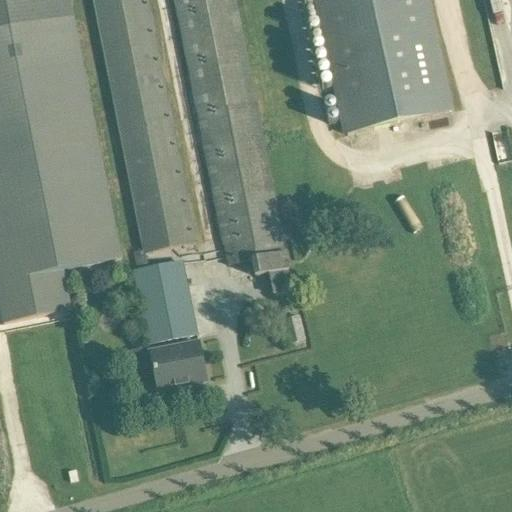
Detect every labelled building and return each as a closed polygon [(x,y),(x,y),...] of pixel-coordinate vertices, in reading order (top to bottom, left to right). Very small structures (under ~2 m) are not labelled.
[(0,0),(0,304),(4,326),(71,313),(64,273),(122,261),(118,241),(74,18),(70,0),(0,0)] [(137,268),(148,266),(146,257),(197,247),(148,0),(92,0),(143,253),(134,255),(137,268)] [(252,263),(255,279),(270,276),(274,297),(295,293),(285,243),(293,242),(289,226),(282,228),(236,0),(174,0),(224,248),(228,267),(252,263)] [(313,0),(344,137),(455,113),(429,0),(313,0)] [(149,346),(198,336),(184,265),(136,274),(149,346)] [(299,318),(297,308),(284,311),(286,321),(283,322),(289,346),(307,342),(301,317),(299,318)] [(159,393),(208,384),(200,345),(151,354),(159,393)]
